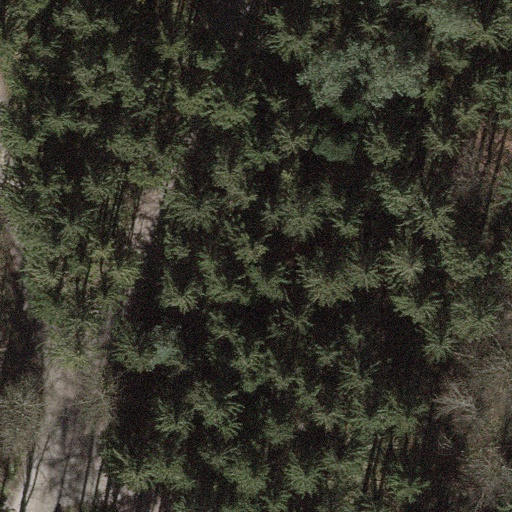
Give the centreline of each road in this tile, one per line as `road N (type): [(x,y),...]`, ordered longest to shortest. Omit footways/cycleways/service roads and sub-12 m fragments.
road 1 (track): [(219,0),(91,394)]
road 2 (track): [(0,36),(14,65),(91,394)]
road 3 (track): [(91,394),(157,501),(173,511)]
road 4 (track): [(91,394),(25,511)]
